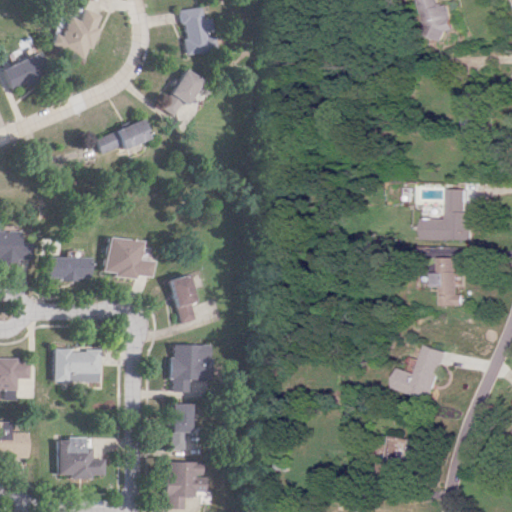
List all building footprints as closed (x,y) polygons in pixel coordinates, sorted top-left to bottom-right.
[(454,29),(448,2),(442,3),(441,0),(421,0),(430,40),(445,37),(444,30),(454,29)] [(181,54),(210,51),(207,17),(200,18),(199,7),(176,9),(181,54)] [(44,45),(77,57),(81,46),(85,48),(93,28),(91,27),(96,13),(81,8),(76,19),(63,15),(56,35),(49,32),(44,45)] [(0,65),(0,84),(2,90),(41,73),(32,51),(0,65)] [(177,105),(194,80),(177,68),(151,107),(164,115),(173,102),(177,105)] [(464,93),(466,138),(483,137),(481,93),(464,93)] [(112,148),(139,139),(132,119),(85,137),(91,153),(111,145),(112,148)] [(465,188),(447,188),(447,218),(425,217),(425,239),(471,239),(471,211),(465,211),(465,188)] [(16,229),(0,229),(0,258),(29,258),(28,242),(16,242),(16,229)] [(138,240),(103,236),(100,271),(111,272),(111,276),(134,278),(135,273),(149,274),(151,260),(136,259),(138,240)] [(45,256),(44,278),(88,279),(89,257),(45,256)] [(463,305),(463,294),(456,294),(457,257),(439,256),(439,272),(432,272),(432,285),(440,285),(440,304),(463,305)] [(191,300),(185,273),(166,278),(176,323),(192,319),(188,301),(191,300)] [(445,350),(425,344),(416,372),(399,367),(393,387),(430,399),(445,350)] [(53,380),(99,381),(100,349),(53,348),(53,380)] [(0,389),(16,389),(17,378),(29,378),(29,362),(18,361),(18,357),(0,357),(0,389)] [(189,404),(169,404),(169,449),(184,449),(184,432),(189,432),(189,404)] [(27,431),(11,432),(10,421),(0,420),(0,454),(28,454),(27,431)] [(411,438),(389,435),(387,464),(408,466),(411,438)] [(57,439),(57,474),(66,474),(66,476),(104,476),(104,458),(91,458),(91,439),(57,439)] [(165,461),(165,509),(183,508),(183,497),(195,497),(195,491),(206,491),(206,475),(202,475),(202,461),(165,461)]
